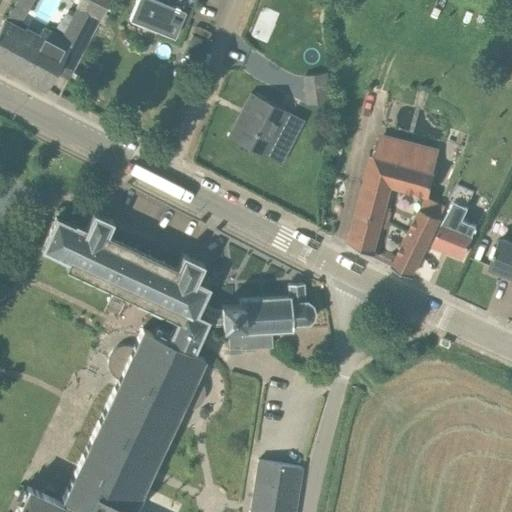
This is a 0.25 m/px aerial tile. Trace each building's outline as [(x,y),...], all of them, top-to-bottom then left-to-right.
[(75,0),(72,6),(76,8),(100,21),(111,0),(75,0)] [(135,0),(129,20),(130,20),(131,18),(173,35),(172,37),(173,38),(183,14),(189,17),(196,0),(135,0)] [(0,65),(46,90),(70,45),(83,52),(100,21),(76,8),(61,36),(44,27),(40,35),(26,27),(25,29),(5,18),(0,26),(0,65)] [(331,100),(330,71),(305,72),(306,101),(331,100)] [(287,113),(251,93),(228,137),(267,157),(287,113)] [(391,187),(429,197),(440,150),(380,134),(374,156),(371,156),(348,243),(373,255),(391,187)] [(463,256),(475,225),(462,219),(468,207),(466,206),(473,192),(456,184),(450,199),(454,201),(433,244),(452,251),(451,253),(459,257),(460,255),(463,256)] [(411,277),(444,208),(425,199),(392,268),(411,277)] [(176,319),(168,340),(177,345),(179,342),(193,348),(198,338),(201,339),(205,331),(202,330),(206,321),(213,324),(222,324),(222,327),(228,327),(229,348),(240,348),(271,347),(270,331),(292,329),(292,324),(307,323),(312,319),(314,312),(311,305),(306,301),(304,301),(303,283),(288,284),(288,296),(238,299),(238,305),(221,306),(221,309),(215,310),(204,305),(211,290),(205,287),(206,286),(195,281),(203,264),(182,254),(173,273),(147,260),(149,255),(134,248),(132,253),(104,240),(113,221),(92,212),(84,230),(55,217),(40,248),(67,261),(65,267),(113,290),(111,296),(125,302),(127,297),(176,319)] [(511,243),(499,238),(488,268),(511,277),(511,243)] [(177,345),(168,340),(142,328),(133,347),(131,346),(128,346),(125,345),(122,346),(119,346),(116,348),(114,349),(112,352),(110,354),(109,357),(108,360),(108,363),(108,366),(109,369),(110,372),(112,374),(114,376),(116,378),(118,379),(62,499),(64,500),(62,504),(27,488),(16,511),(126,511),(128,509),(131,511),(179,408),(181,408),(184,409),(187,410),(190,409),(193,408),(196,407),(198,405),(200,403),(202,401),(203,398),(204,395),(204,392),(204,389),(203,386),(202,383),(200,381),(198,379),(196,377),(194,376),(203,357),(177,345)] [(249,511),(294,511),(302,467),(257,460),(249,511)]
